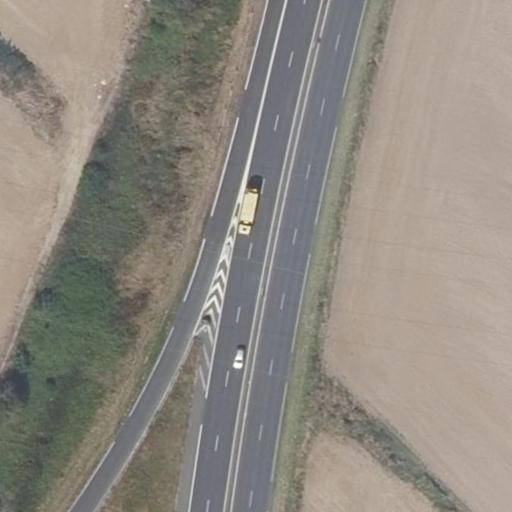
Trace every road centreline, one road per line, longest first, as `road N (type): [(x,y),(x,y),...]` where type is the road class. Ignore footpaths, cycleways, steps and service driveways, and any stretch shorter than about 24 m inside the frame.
road 1 (unclassified): [(284,0),(186,331),(83,511)]
road 2 (primary): [(250,511),(283,302),(348,0)]
road 3 (primary): [(304,0),(253,231),(207,511)]
road 4 (unknown): [(0,378),(158,0)]
